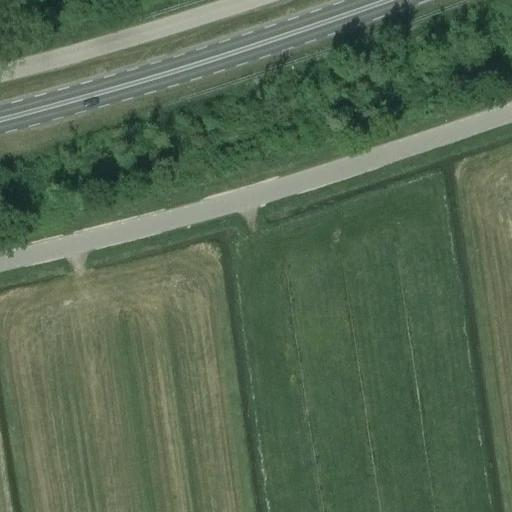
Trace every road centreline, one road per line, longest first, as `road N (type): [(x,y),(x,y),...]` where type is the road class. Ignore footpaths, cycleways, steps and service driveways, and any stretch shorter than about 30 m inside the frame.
road 1 (unclassified): [(0,265),(511,123)]
road 2 (primary): [(0,126),(67,112),(411,0)]
road 3 (unclassified): [(0,75),(254,0)]
